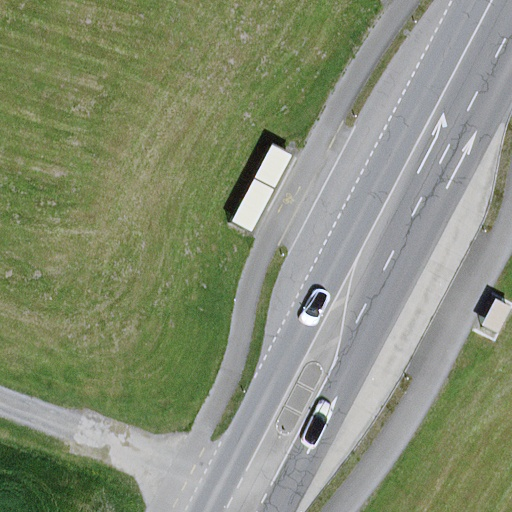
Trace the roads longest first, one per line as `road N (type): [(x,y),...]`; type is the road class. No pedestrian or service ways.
road 1 (primary): [(237,511),(495,0)]
road 2 (track): [(0,403),(245,496)]
